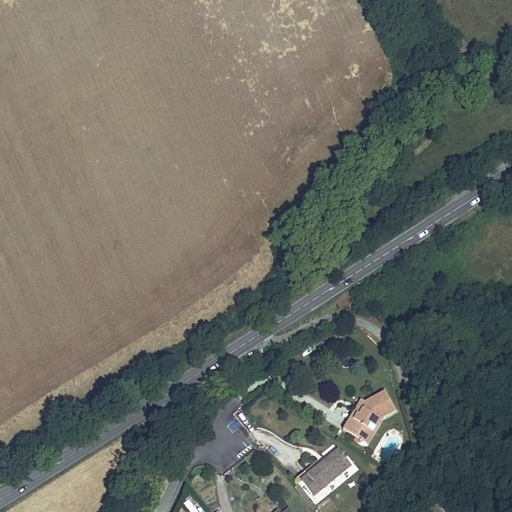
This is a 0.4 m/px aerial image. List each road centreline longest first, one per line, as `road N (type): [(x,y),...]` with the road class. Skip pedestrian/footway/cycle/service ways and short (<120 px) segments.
road 1 (residential): [(436,511),(391,338),(338,314),(281,339),(255,336)]
road 2 (secondary): [(0,501),(255,336)]
road 3 (secondary): [(255,336),(511,174)]
